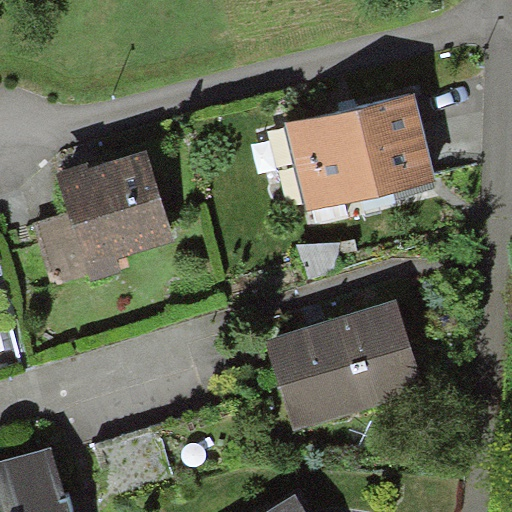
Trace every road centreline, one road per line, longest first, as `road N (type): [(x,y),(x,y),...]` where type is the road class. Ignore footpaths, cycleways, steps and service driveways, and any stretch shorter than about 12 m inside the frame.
road 1 (residential): [(500,245),(469,242),(0,393)]
road 2 (residential): [(500,245),(478,511)]
road 3 (residential): [(509,0),(500,245)]
